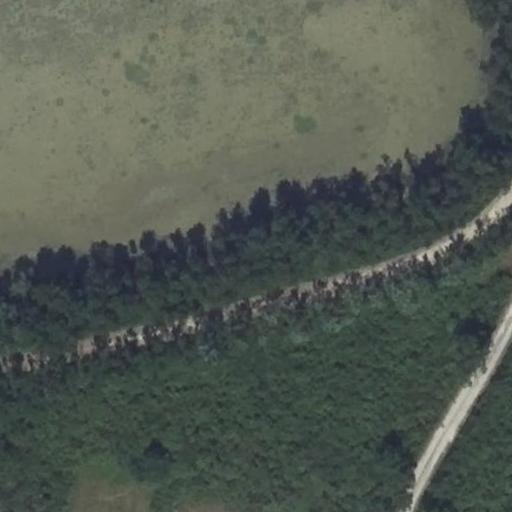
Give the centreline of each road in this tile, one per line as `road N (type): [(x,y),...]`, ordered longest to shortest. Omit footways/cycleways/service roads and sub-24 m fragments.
road 1 (track): [(0,370),(412,264),(511,200)]
road 2 (track): [(511,323),(405,511)]
